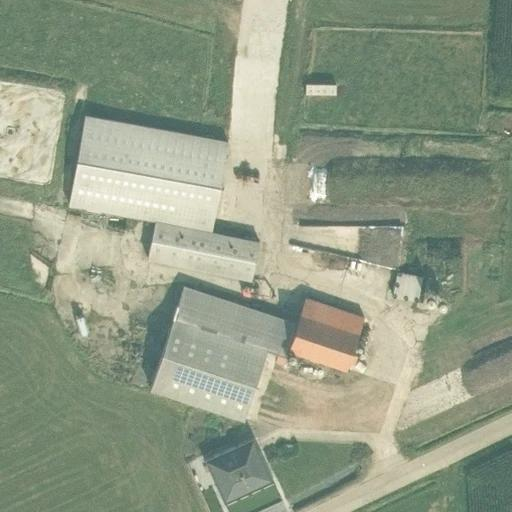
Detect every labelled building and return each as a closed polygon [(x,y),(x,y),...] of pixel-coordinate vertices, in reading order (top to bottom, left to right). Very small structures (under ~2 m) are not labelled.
[(305,93),(334,94),(335,84),(305,83),(305,93)] [(251,279),(258,241),(210,232),(227,141),(84,114),(66,205),(153,221),(146,260),(251,279)] [(288,223),(308,224),(309,210),(288,209),(288,223)] [(397,271),(391,296),(422,303),(424,295),(417,293),(421,276),(397,271)] [(148,389),(242,419),(265,350),(287,357),(289,351),(344,369),(361,315),(304,297),(296,322),(181,285),(148,389)] [(68,307),(89,306),(88,298),(68,299),(68,307)] [(223,504),(272,480),(251,438),(203,461),(223,504)]
